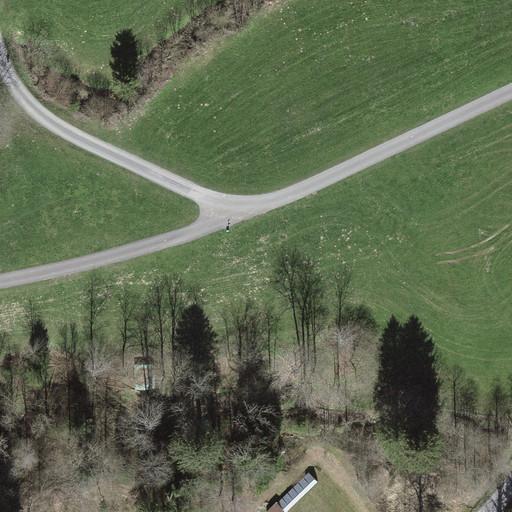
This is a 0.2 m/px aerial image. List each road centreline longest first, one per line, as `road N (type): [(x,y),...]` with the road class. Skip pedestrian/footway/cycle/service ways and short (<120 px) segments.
road 1 (track): [(511,98),(338,179),(232,214)]
road 2 (track): [(0,56),(32,111),(232,214)]
road 3 (track): [(232,214),(85,265),(0,283)]
